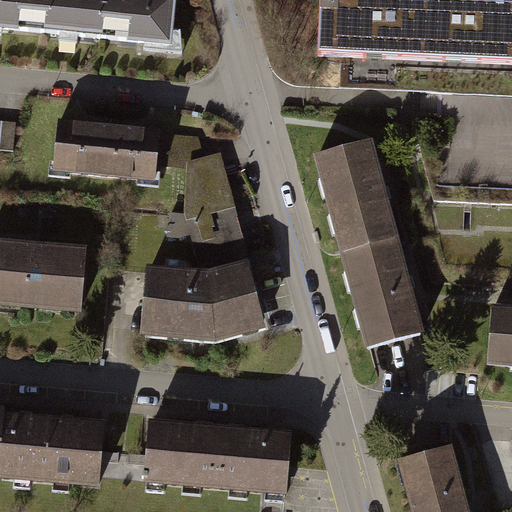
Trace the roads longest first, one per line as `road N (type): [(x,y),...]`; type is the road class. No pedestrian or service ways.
road 1 (residential): [(332,398),(0,370)]
road 2 (residential): [(253,100),(332,398)]
road 3 (residential): [(0,77),(253,100)]
road 4 (residential): [(511,413),(332,398)]
